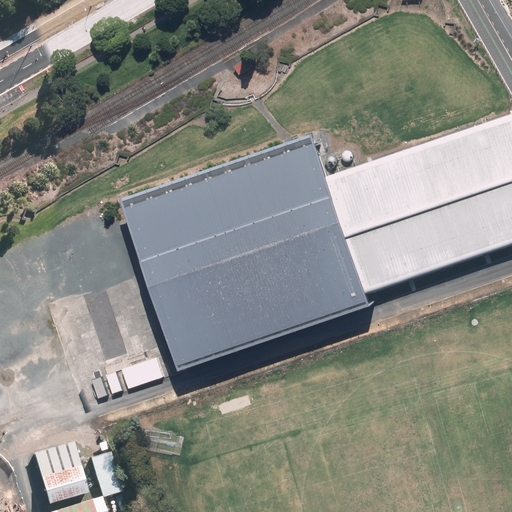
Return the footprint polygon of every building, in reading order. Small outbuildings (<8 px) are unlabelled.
[(250,58),(235,65),(240,75),(255,68),(252,61),(250,58)] [(286,143),(132,195),(134,199),(191,368),(382,303),(377,289),(511,243),(511,112),(403,149),(337,172),(324,132),(323,130),(293,141),(290,142),(286,143)] [(93,435),(86,436),(101,495),(122,491),(111,450),(98,453),(93,435)] [(87,491),(73,440),(33,451),(48,502),(87,491)] [(52,511),(106,511),(101,495),(52,510),(52,511)]
